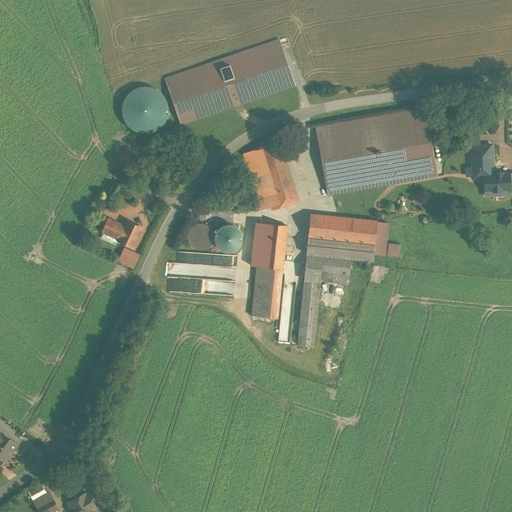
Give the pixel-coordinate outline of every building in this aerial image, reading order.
[(280,38),(167,77),(184,126),(297,86),(280,38)] [(125,97),(122,104),(121,111),(123,119),(127,125),(132,130),(139,133),(146,134),(154,132),(161,128),(166,121),(169,114),(168,106),(165,98),(160,92),(153,88),(145,87),(137,88),(131,92),(125,97)] [(426,109),(316,128),(328,194),(437,175),(426,109)] [(278,142),(261,147),(275,190),(267,193),(272,209),(297,201),(278,142)] [(492,144),(469,145),(471,179),(483,179),(484,197),(508,196),(508,192),(511,192),(510,171),(494,172),(492,144)] [(377,222),(311,214),(308,238),(371,244),(370,250),(374,250),(377,225),(377,222)] [(111,217),(107,226),(115,229),(119,221),(111,217)] [(127,221),(126,224),(119,221),(115,229),(122,232),(119,239),(133,246),(142,228),(127,221)] [(287,225),(257,222),(252,266),(257,266),(269,268),(282,269),(287,225)] [(209,226),(207,225),(205,224),(202,223),(200,223),(198,223),(196,224),(193,225),(192,227),(190,228),(189,230),(188,233),(188,235),(187,237),(188,240),(189,242),(190,244),(191,246),(193,247),(195,248),(197,249),(199,250),(202,250),(204,250),(206,249),(208,248),(210,246),(212,245),(213,243),(214,240),(214,238),(214,236),(214,233),(213,231),(212,229),(211,227),(209,226)] [(415,226),(396,224),(395,227),(377,225),(374,250),(393,252),(394,248),(399,249),(399,253),(406,254),(406,250),(413,250),(415,226)] [(231,225),(228,225),(226,225),(224,226),(222,227),(220,228),(218,230),(217,232),(216,234),(215,237),(215,239),(216,241),(216,243),(217,246),(219,247),(220,249),(222,250),(225,251),(227,252),(229,252),(232,252),(234,251),(236,250),(238,248),(239,247),(241,245),(242,243),(242,240),(242,238),(242,236),(241,233),(240,231),(239,229),(237,228),(235,227),(233,226),(231,225)] [(371,244),(308,238),(307,253),(351,258),(373,261),(374,250),(370,250),(371,244)] [(135,269),(142,256),(126,248),(120,262),(135,269)] [(480,250),(462,248),(461,258),(479,260),(480,250)] [(351,258),(307,253),(304,280),(298,345),(314,347),(320,281),(349,284),(351,258)] [(232,294),(234,267),(193,264),(194,255),(176,254),(176,264),(168,263),(166,289),(232,294)] [(269,268),(257,266),(252,316),(264,317),(269,268)] [(269,268),(264,317),(278,319),(282,269),(269,268)] [(18,444),(2,432),(1,433),(0,431),(0,457),(5,461),(18,444)] [(42,485),(29,492),(34,500),(47,493),(42,485)] [(52,511),(59,509),(49,491),(47,493),(34,500),(40,511),(52,511)] [(97,508),(88,493),(86,494),(85,493),(68,503),(70,506),(70,507),(72,511),(95,511),(94,509),(97,508)]
